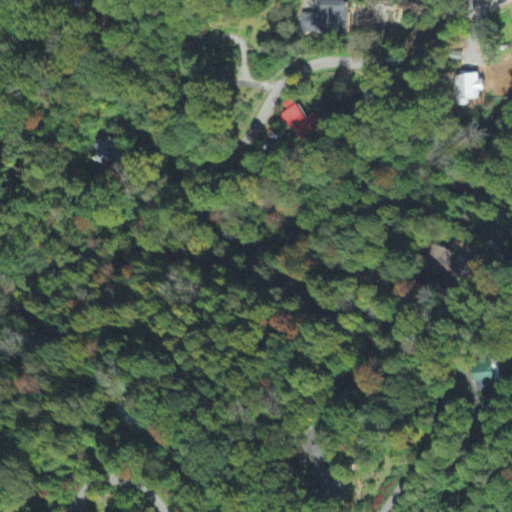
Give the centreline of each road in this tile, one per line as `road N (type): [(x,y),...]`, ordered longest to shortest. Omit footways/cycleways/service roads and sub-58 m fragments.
road 1 (residential): [(73,511),(89,484),(115,476),(136,483),(163,511),(384,510),(445,421),(442,385),(416,344),(364,312),(243,269),(172,255),(149,241),(147,221),(225,159),(297,69),(329,61),(410,62),(461,14),(493,0)]
road 2 (residential): [(511,190),(464,180),(287,239),(218,212),(196,181)]
